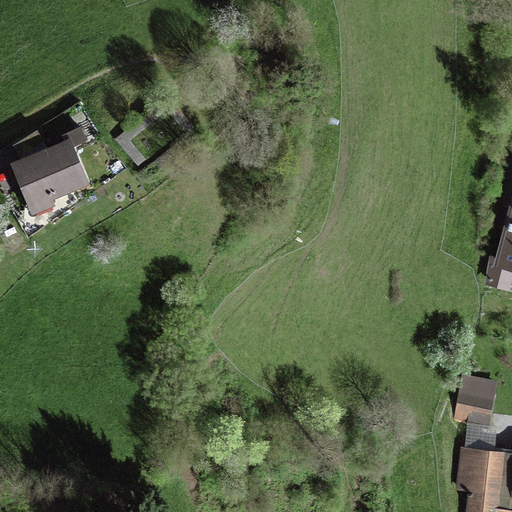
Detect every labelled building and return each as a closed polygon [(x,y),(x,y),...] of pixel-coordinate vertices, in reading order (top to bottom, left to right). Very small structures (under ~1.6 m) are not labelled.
[(161,112),(116,149),(138,175),(183,138),(161,112)] [(64,134),(67,142),(15,164),(31,203),(85,180),(70,145),(85,139),(80,127),(64,134)] [(36,129),(13,144),(20,156),(44,141),(36,129)] [(511,197),(490,280),(507,285),(511,264),(511,197)] [(493,381),(464,376),(456,420),(484,425),(493,381)] [(511,511),(511,449),(501,448),(500,455),(462,451),(457,487),(473,489),(470,511),(511,511)]
